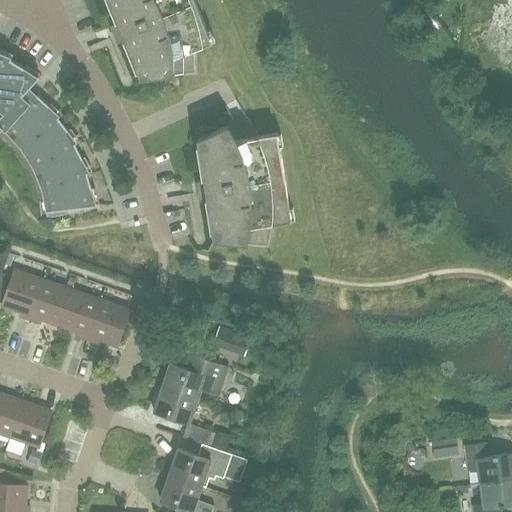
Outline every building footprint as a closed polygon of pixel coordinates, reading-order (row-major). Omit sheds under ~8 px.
[(105,0),(116,24),(110,27),(117,45),(123,42),(136,75),(138,74),(140,81),(195,74),(195,51),(212,44),(194,0),(105,0)] [(67,131),(58,119),(48,106),(29,89),(40,78),(38,76),(24,68),(10,60),(0,53),(0,103),(0,104),(0,132),(3,129),(6,132),(9,128),(18,137),(30,152),(32,156),(41,173),(43,177),(49,196),(50,200),(51,210),(51,212),(97,207),(97,205),(91,190),(87,174),(82,159),(75,145),(67,131)] [(259,137),(247,117),(197,140),(198,147),(196,147),(202,181),(196,182),(199,201),(205,201),(211,235),(212,235),(213,242),(268,247),(273,225),(292,222),(278,134),(259,137)] [(29,320),(43,281),(14,271),(12,277),(1,273),(0,276),(0,303),(2,304),(2,306),(20,313),(18,316),(29,320)] [(59,326),(71,291),(43,281),(29,320),(40,324),(41,320),(59,326)] [(86,340),(100,301),(71,291),(59,326),(77,332),(75,336),(86,340)] [(100,301),(86,340),(97,344),(98,340),(117,346),(129,312),(100,301)] [(235,334),(220,328),(214,344),(230,349),(235,334)] [(218,395),(227,368),(182,353),(177,367),(170,365),(162,389),(197,401),(201,389),(218,395)] [(188,426),(189,425),(197,401),(162,389),(153,414),(178,423),(187,425),(188,426)] [(0,433),(10,437),(22,403),(0,394),(0,433)] [(22,403),(10,437),(39,447),(51,413),(22,403)] [(182,438),(201,444),(206,446),(213,448),(225,453),(231,435),(215,430),(214,434),(189,425),(188,426),(187,425),(182,438)] [(213,448),(206,446),(201,444),(197,456),(178,449),(169,476),(201,486),(206,487),(209,477),(215,479),(215,477),(223,479),(232,455),(225,453),(213,448)] [(481,485),(511,480),(511,454),(490,457),(488,444),(465,447),(471,486),(481,485)] [(457,448),(435,451),(436,458),(458,455),(457,448)] [(196,500),(201,486),(169,476),(160,502),(179,509),(178,511),(211,511),(213,506),(196,500)] [(474,511),(501,511),(501,508),(511,506),(511,480),(481,485),(484,505),(474,507),(474,511)] [(0,484),(0,511),(28,511),(29,506),(24,505),(26,487),(0,484)]
